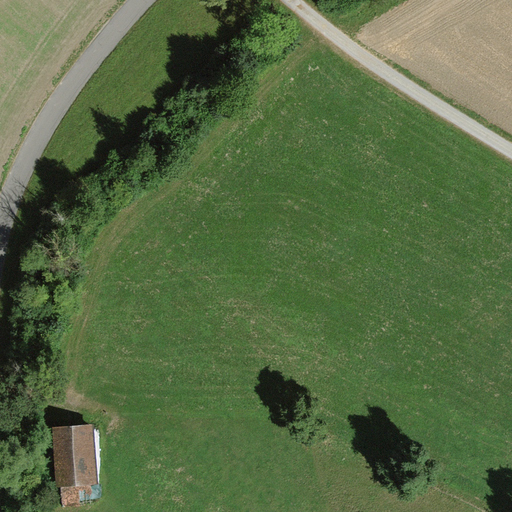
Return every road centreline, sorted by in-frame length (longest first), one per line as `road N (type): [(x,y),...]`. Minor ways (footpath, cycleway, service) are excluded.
road 1 (track): [(291,0),(352,59),(511,149)]
road 2 (unclassified): [(140,0),(107,30),(23,145),(0,219)]
